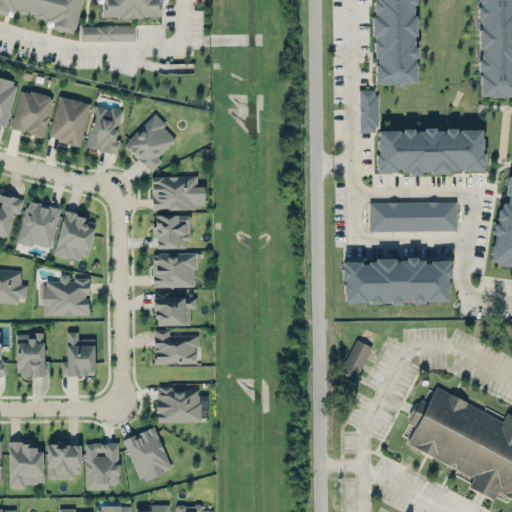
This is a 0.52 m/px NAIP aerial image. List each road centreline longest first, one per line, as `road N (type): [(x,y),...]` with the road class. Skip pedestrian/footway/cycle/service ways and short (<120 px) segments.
road 1 (residential): [(321,511),(315,0)]
road 2 (residential): [(511,297),(467,289),(462,272),(476,194),(355,193),(355,162),(330,163)]
road 3 (residential): [(130,181),(136,419)]
road 4 (residential): [(355,162),(351,0)]
road 5 (residential): [(355,193),(356,236),(468,238)]
road 6 (residential): [(136,419),(0,421)]
road 7 (residential): [(0,145),(130,181)]
